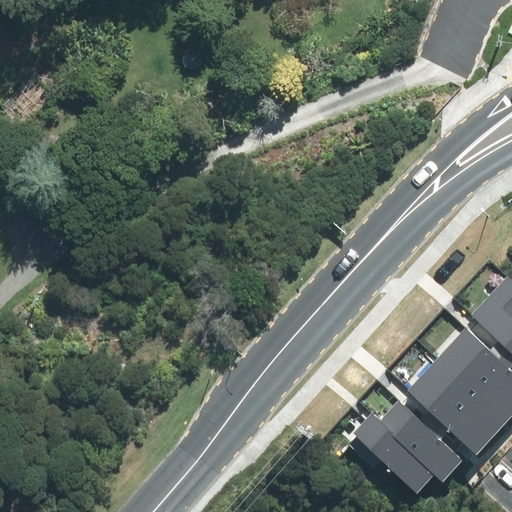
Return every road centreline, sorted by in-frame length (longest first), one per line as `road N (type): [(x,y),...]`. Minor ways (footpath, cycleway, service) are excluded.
road 1 (secondary): [(404,212),(143,511)]
road 2 (secondary): [(404,212),(440,159),(511,97)]
road 3 (secondary): [(511,151),(404,212)]
